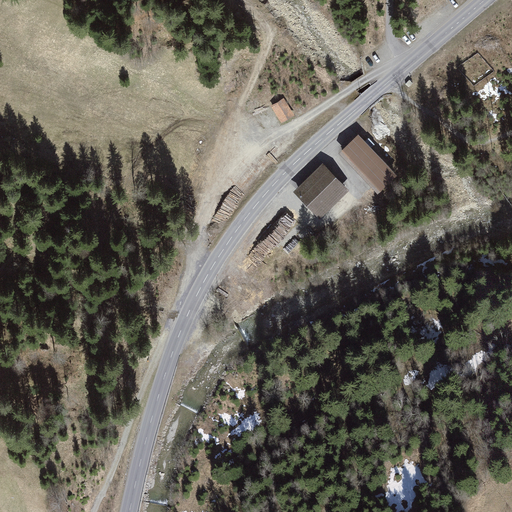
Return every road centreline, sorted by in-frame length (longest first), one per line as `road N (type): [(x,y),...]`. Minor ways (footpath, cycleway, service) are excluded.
road 1 (secondary): [(485,0),(287,167),(218,256),(157,396),(130,511)]
road 2 (track): [(0,274),(23,250),(68,259),(93,250),(127,179),(182,120),(212,116),(268,142)]
road 3 (track): [(240,0),(268,37),(237,125)]
road 4 (track): [(157,396),(127,429),(94,511)]
